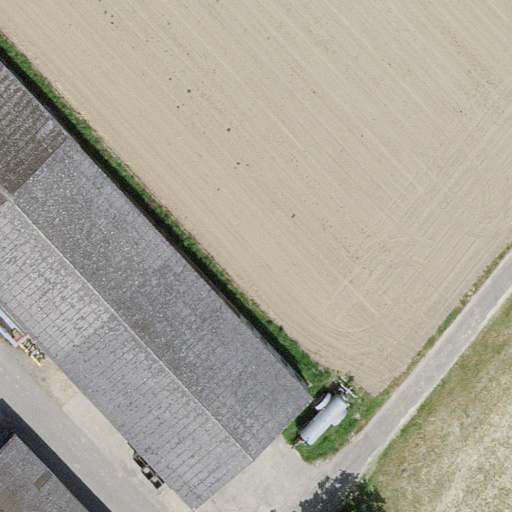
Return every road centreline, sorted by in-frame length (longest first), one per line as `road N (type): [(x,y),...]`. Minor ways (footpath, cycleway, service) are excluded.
road 1 (residential): [(511,269),(328,511)]
road 2 (unknown): [(139,511),(0,359)]
